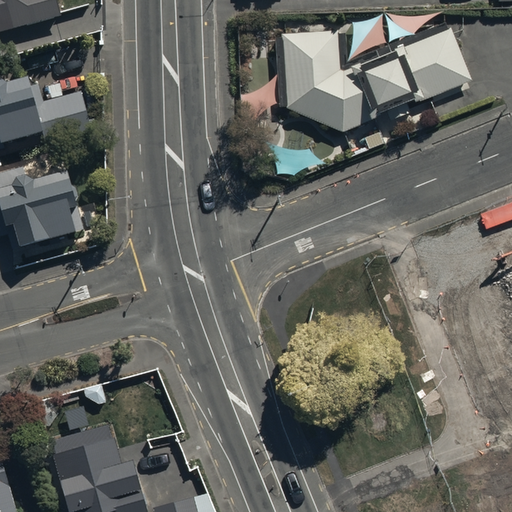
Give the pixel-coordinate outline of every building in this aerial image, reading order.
[(0,0),(0,34),(60,17),(55,0),(0,0)] [(282,42),(287,115),(344,139),(371,128),(372,131),(426,109),(425,108),(472,89),(450,34),(346,77),(339,77),(337,39),(282,42)] [(0,74),(0,144),(44,132),(45,136),(90,123),(80,85),(41,97),(36,78),(30,80),(26,67),(0,74)] [(0,239),(8,237),(6,228),(16,225),(19,241),(74,228),(69,205),(75,203),(67,170),(33,178),(31,170),(0,177),(0,239)] [(448,297),(489,280),(511,271),(511,256),(429,289),(441,318),(454,312),(448,297)] [(502,314),(474,326),(511,419),(511,418),(511,271),(489,280),(502,314)] [(111,428),(53,443),(70,511),(147,511),(134,459),(122,462),(116,437),(114,437),(111,428)] [(16,511),(1,456),(0,455),(0,511),(16,511)] [(475,479),(456,487),(466,511),(511,511),(511,459),(474,476),(475,479)] [(197,511),(194,498),(152,508),(153,511),(197,511)]
